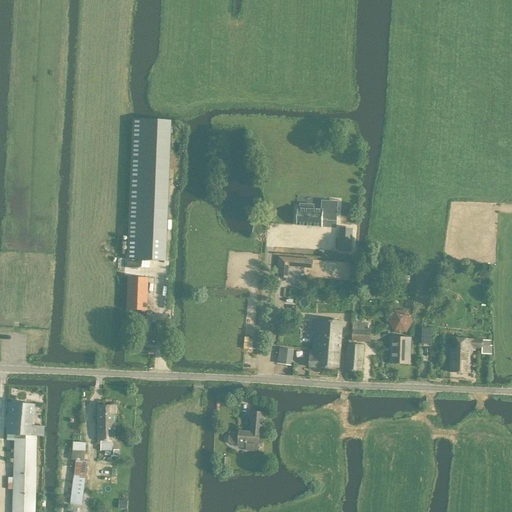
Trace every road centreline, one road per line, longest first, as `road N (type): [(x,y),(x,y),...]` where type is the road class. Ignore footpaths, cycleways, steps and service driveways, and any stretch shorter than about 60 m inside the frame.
road 1 (unclassified): [(511,392),(0,367)]
road 2 (track): [(511,213),(500,330),(511,359)]
